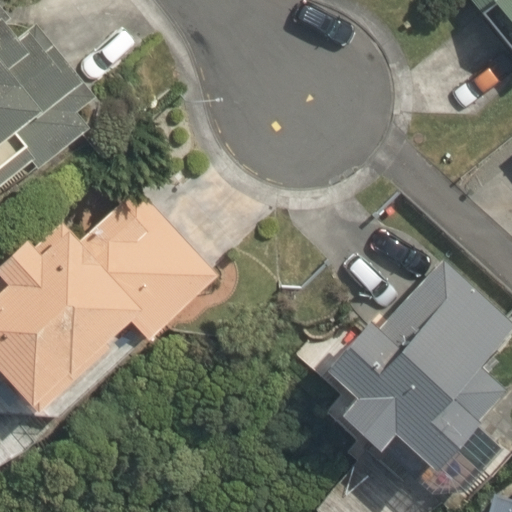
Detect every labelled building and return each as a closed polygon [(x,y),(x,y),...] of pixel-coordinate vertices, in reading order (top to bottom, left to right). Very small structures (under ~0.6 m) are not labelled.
[(511,0),(466,0),(511,56),(511,0)] [(0,7),(0,185),(36,155),(44,164),(88,127),(61,95),(81,79),(33,22),(21,32),(0,7)] [(215,274),(135,186),(77,237),(61,219),(31,244),(24,237),(0,259),(0,369),(37,409),(132,321),(147,337),(215,274)] [(511,329),(511,322),(442,259),(378,330),(368,321),(327,367),(355,393),(339,409),(381,447),(395,432),(436,470),(508,391),(480,366),(511,329)] [(511,511),(511,498),(491,493),(485,511),(511,511)]
